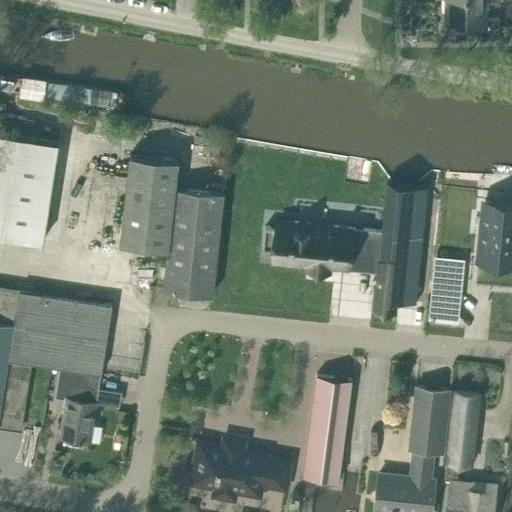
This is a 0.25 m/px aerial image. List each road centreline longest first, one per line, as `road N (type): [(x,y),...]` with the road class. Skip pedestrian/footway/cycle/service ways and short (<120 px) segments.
road 1 (unclassified): [(125,501),(139,473),(162,339),(183,321),(511,354)]
road 2 (unclassified): [(348,57),(44,0)]
road 3 (unclassified): [(511,86),(348,57)]
road 4 (unclassified): [(125,501),(99,506),(0,490)]
